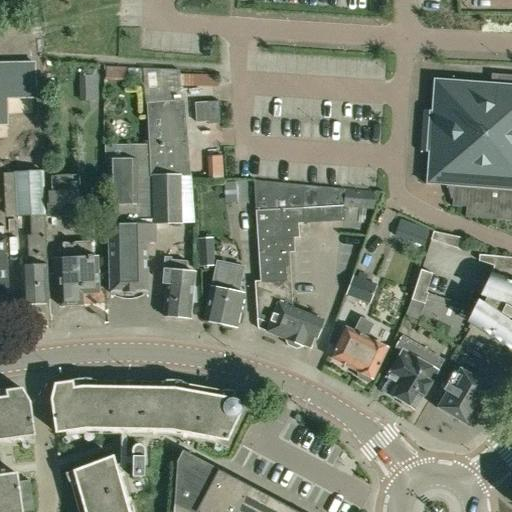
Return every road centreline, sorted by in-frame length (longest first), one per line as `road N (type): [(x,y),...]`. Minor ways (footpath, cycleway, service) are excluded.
road 1 (secondary): [(410,480),(375,437),(338,410),(223,362),(138,351),(35,360)]
road 2 (residential): [(51,511),(35,360)]
